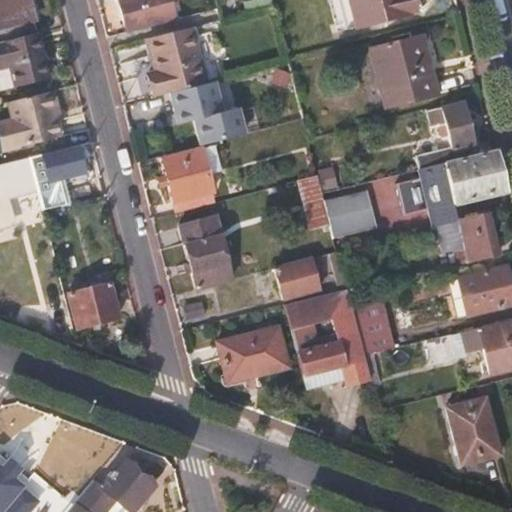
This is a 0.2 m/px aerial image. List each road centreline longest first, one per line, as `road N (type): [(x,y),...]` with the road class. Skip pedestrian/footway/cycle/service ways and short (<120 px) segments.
road 1 (residential): [(183,424),(75,0)]
road 2 (residential): [(6,361),(183,424)]
road 3 (residential): [(183,424),(309,473)]
